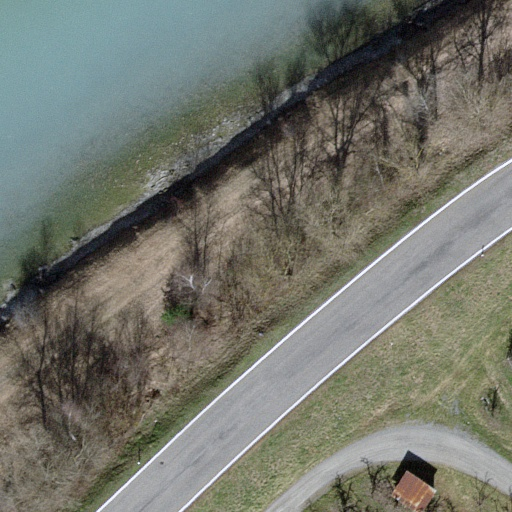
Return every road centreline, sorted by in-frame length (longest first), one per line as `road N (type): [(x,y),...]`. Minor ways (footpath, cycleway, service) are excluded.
road 1 (tertiary): [(511,195),(388,282),(138,511)]
road 2 (track): [(283,511),(318,483),(389,455),(444,458),(511,497)]
